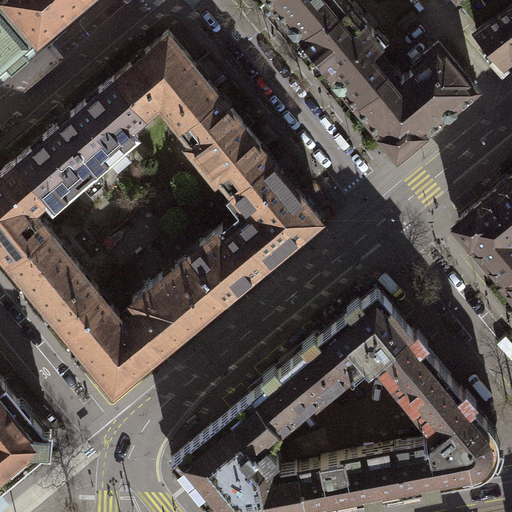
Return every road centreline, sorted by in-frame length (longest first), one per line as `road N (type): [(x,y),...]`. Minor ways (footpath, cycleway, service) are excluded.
road 1 (tertiary): [(121,445),(382,219)]
road 2 (residential): [(207,0),(382,219)]
road 3 (residential): [(382,219),(511,369)]
road 4 (residential): [(0,115),(139,0)]
road 5 (residential): [(121,445),(77,412),(0,316)]
road 6 (tertiary): [(382,219),(511,113)]
